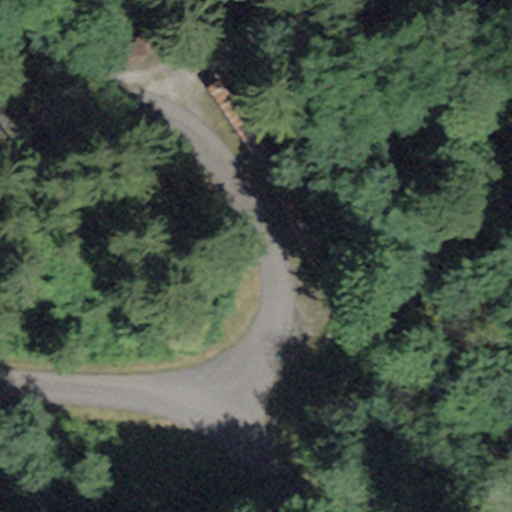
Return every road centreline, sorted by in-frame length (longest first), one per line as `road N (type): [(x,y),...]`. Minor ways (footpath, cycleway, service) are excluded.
road 1 (track): [(153,48),(202,88),(272,211),(261,296),(191,412)]
road 2 (track): [(306,511),(191,412),(0,388)]
road 3 (track): [(153,48),(55,60),(0,79)]
